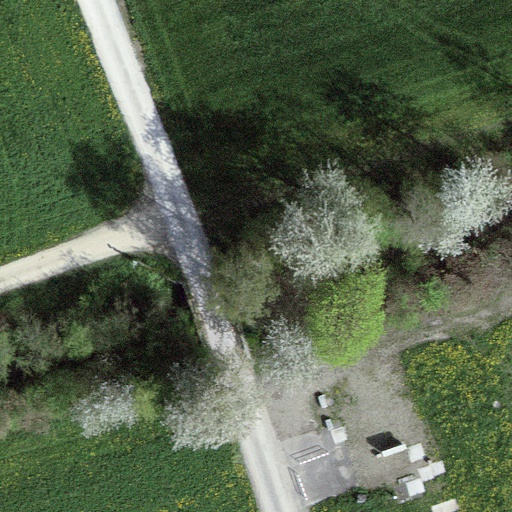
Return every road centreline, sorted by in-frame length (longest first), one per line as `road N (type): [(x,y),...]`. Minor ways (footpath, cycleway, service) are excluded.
road 1 (unclassified): [(279,511),(96,0)]
road 2 (track): [(0,284),(182,224)]
